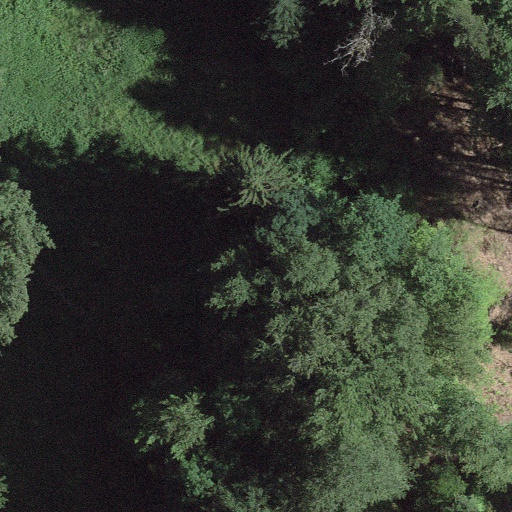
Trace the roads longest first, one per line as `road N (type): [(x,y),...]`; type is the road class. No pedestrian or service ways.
road 1 (track): [(511,438),(269,455),(119,367),(0,188)]
road 2 (track): [(176,403),(252,26),(271,0)]
